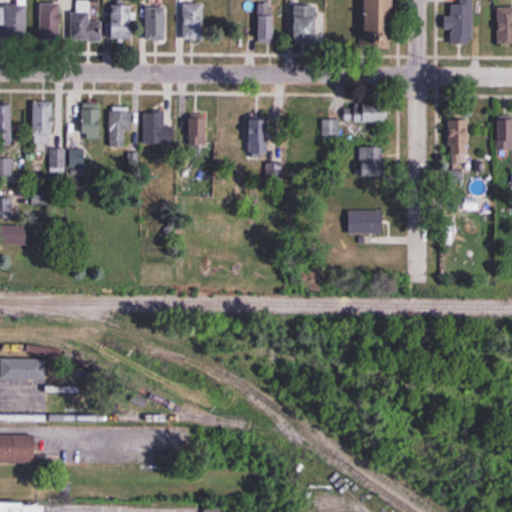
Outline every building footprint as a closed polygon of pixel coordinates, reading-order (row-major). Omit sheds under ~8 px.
[(367,0),(367,40),(393,40),(393,0),(367,0)] [(453,0),(453,43),(474,43),(473,0),(453,0)] [(41,39),(62,39),(62,3),(41,3),(41,39)] [(183,3),(183,40),(205,40),(205,3),(183,3)] [(275,41),(275,3),(258,3),(258,41),(275,41)] [(112,4),(112,38),(134,38),(134,4),(112,4)] [(0,25),(6,25),(6,39),(27,39),(27,6),(0,6),(0,25)] [(318,7),(293,6),(293,42),(318,42),(318,7)] [(498,43),(511,43),(511,6),(498,7),(498,43)] [(167,40),(167,7),(146,7),(146,40),(167,40)] [(90,21),(90,11),(72,11),(72,41),(102,41),(102,21),(90,21)] [(0,103),(0,144),(13,145),(13,104),(0,103)] [(33,103),(33,142),(54,142),(54,103),(33,103)] [(345,103),(345,122),(388,122),(388,103),(345,103)] [(102,107),(82,107),(82,112),(73,112),(73,136),(102,136),(102,107)] [(110,146),(131,146),(131,107),(110,107),(110,146)] [(145,110),(145,143),(175,143),(175,127),(165,127),(165,110),(145,110)] [(207,139),(207,115),(189,115),(189,139),(207,139)] [(498,149),(511,148),(511,116),(497,117),(498,149)] [(268,118),(247,118),(247,158),(268,158),(268,118)] [(449,119),(449,155),(469,155),(469,119),(449,119)] [(384,146),(359,146),(358,185),(384,186),(384,146)] [(65,170),(65,150),(51,150),(51,170),(65,170)] [(70,167),(85,167),(85,150),(70,150),(70,167)] [(0,176),(13,177),(13,157),(0,156),(0,176)] [(13,190),(0,190),(0,219),(13,219),(13,190)] [(49,190),(32,190),(32,204),(49,204),(49,190)] [(384,210),(348,210),(348,234),(384,234),(384,210)] [(2,359),(2,380),(46,380),(46,359),(2,359)] [(0,463),(36,465),(36,437),(0,435),(0,463)] [(39,511),(40,502),(0,502),(0,511),(39,511)]
